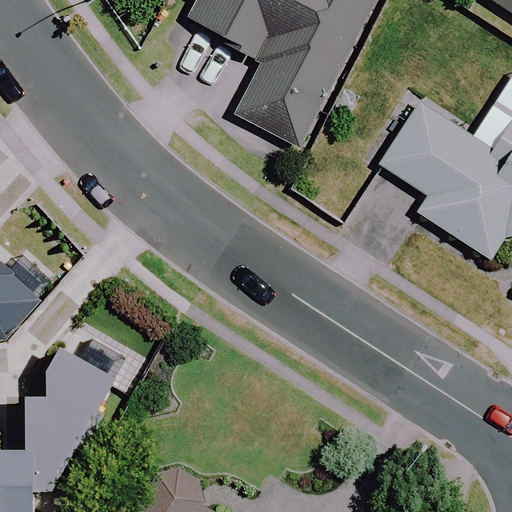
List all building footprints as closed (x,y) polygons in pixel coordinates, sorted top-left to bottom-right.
[(377,0),(204,0),(193,22),(268,61),(238,120),(298,151),(377,0)] [(511,0),(494,0),(511,11),(511,0)] [(511,124),(494,153),(421,107),(383,167),(431,197),(420,214),(492,260),(505,240),(511,238),(511,124)] [(0,328),(20,326),(53,290),(23,266),(30,257),(0,232),(0,328)] [(13,438),(13,511),(45,511),(47,481),(61,480),(128,367),(77,335),(63,358),(63,387),(43,387),(43,439),(13,438)] [(0,511),(13,511),(13,438),(0,437),(0,511)] [(209,511),(159,482),(141,511),(209,511)]
